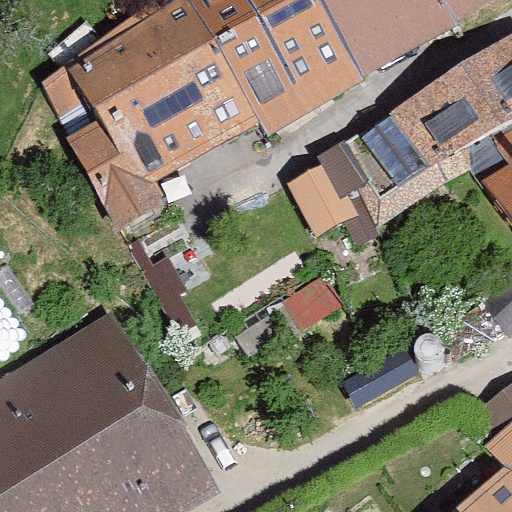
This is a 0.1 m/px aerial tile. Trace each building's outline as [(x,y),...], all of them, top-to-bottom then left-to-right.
[(178,0),(43,88),(140,241),(166,217),(155,194),(261,134),(268,145),(505,0),(178,0)] [(511,135),(511,43),(340,151),(378,231),(472,175),(465,160),(495,146),(511,135)] [(511,135),(495,146),(511,173),(484,190),(511,228),(511,135)] [(289,190),(318,245),(359,224),(330,169),(289,190)] [(113,315),(0,382),(0,511),(195,511),(223,496),(113,315)] [(511,511),(511,429),(483,455),(505,480),(468,511),(511,511)]
